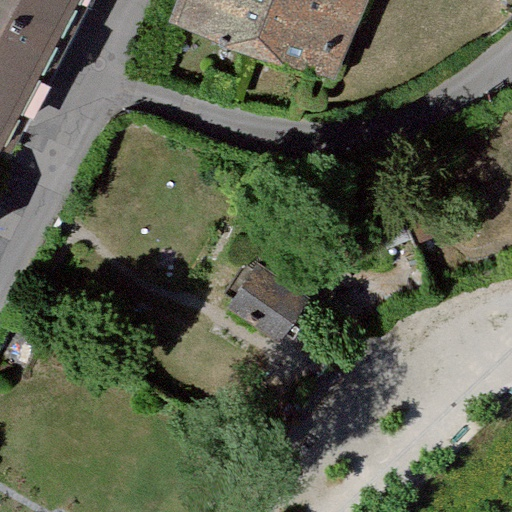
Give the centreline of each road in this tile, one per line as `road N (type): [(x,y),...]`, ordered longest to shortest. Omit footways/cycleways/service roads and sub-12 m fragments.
road 1 (residential): [(101,83),(320,144),(430,125),(511,66)]
road 2 (residential): [(0,289),(101,83)]
